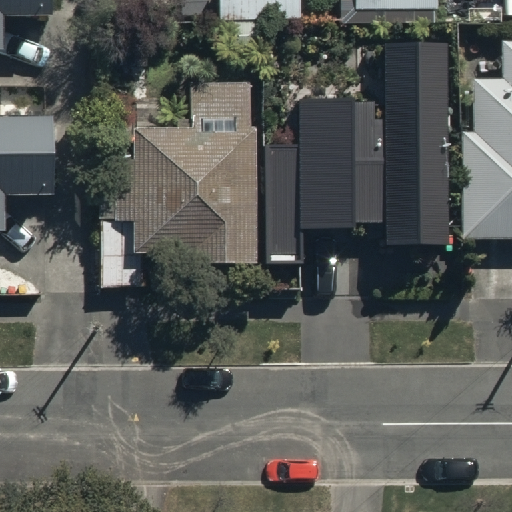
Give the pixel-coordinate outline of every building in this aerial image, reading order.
[(0,0),(0,42),(1,42),(0,13),(45,13),(44,0),(0,0)] [(325,16),(229,16),(229,33),(260,33),(260,59),(285,59),(285,63),(325,63),(325,46),(341,46),(341,28),(325,28),(325,16)] [(511,36),(496,36),(497,74),(469,75),(469,128),(458,128),(459,233),(511,233),(511,36)] [(268,150),(269,261),(302,261),(302,219),(390,218),(390,244),(451,244),(450,43),(385,44),(386,102),(300,102),(300,150),(268,150)] [(250,78),(187,79),(188,120),(130,121),(130,151),(111,151),(111,184),(97,184),(98,283),(141,283),(140,245),(159,245),(159,254),(254,253),(253,121),(250,121),(250,78)] [(0,194),(46,193),(43,103),(0,103),(0,194)]
